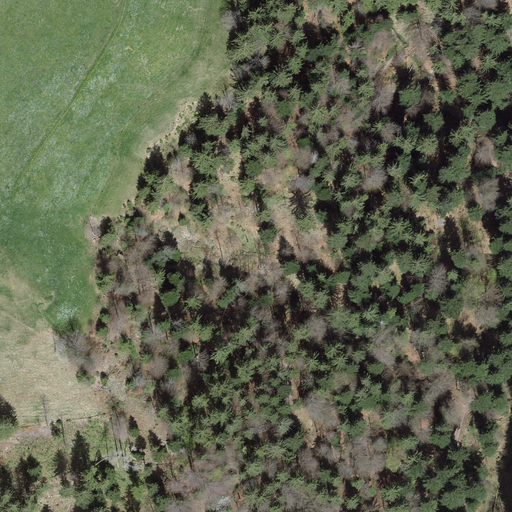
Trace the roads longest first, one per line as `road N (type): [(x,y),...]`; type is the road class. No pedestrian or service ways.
road 1 (track): [(511,314),(415,511)]
road 2 (track): [(14,178),(109,35),(120,0)]
